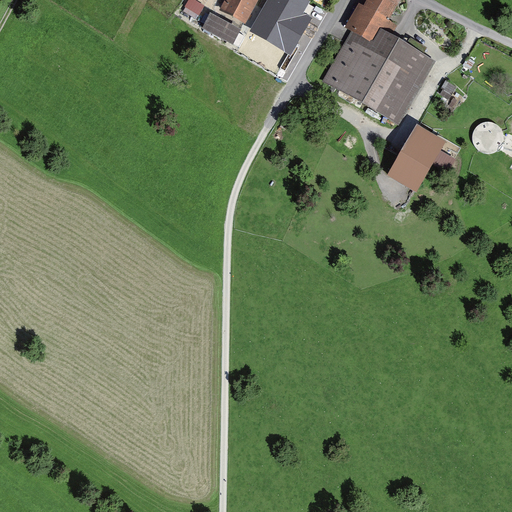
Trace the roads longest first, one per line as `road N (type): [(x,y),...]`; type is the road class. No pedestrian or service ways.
road 1 (track): [(263,123),(238,174),(223,242),(223,511)]
road 2 (residential): [(337,0),(263,123)]
